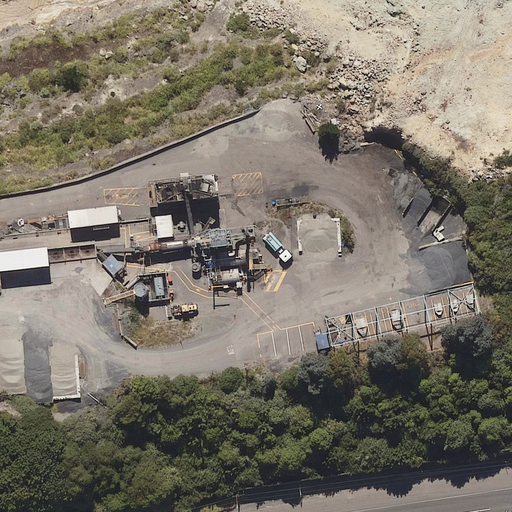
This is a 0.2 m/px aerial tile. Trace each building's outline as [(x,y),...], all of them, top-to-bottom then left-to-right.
[(218,174),(149,181),(150,194),(151,205),(188,201),(220,198),(219,186),(218,174)] [(277,203),(277,206),(301,203),(301,198),(301,197),(276,200),(277,203)] [(70,229),(93,226),(93,230),(109,228),(109,224),(119,223),(117,205),(68,211),(70,229)] [(173,236),(171,214),(156,216),(156,218),(158,238),(173,236)] [(193,233),(190,233),(191,242),(192,249),(202,248),(232,245),(231,237),(230,229),(193,233)] [(95,244),(48,250),(49,263),(57,262),(73,260),(89,258),(96,257),(96,251),(95,244)] [(47,247),(0,252),(0,272),(10,271),(25,269),(42,268),(50,267),(49,263),(48,250),(47,247)] [(206,266),(206,268),(207,268),(259,263),(258,249),(205,254),(206,266)] [(107,259),(102,264),(108,270),(113,276),(123,266),(112,254),(107,259)] [(192,265),(191,267),(192,270),(194,271),(196,272),(199,271),(200,269),(201,267),(200,264),(198,263),(196,262),(193,263),(192,265)] [(212,270),(213,285),(239,282),(239,278),(238,268),(212,270)] [(158,277),(153,278),(156,296),(160,295),(164,295),(162,277),(158,277)] [(135,295),(138,297),(142,297),(145,295),(147,292),(147,288),(145,285),(142,284),(138,284),(135,285),(134,288),(133,292),(135,295)]
